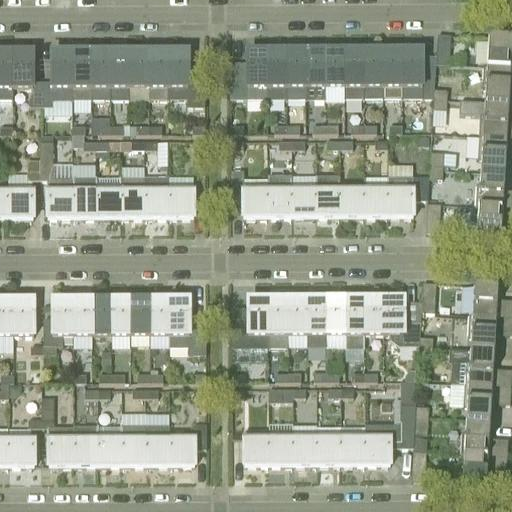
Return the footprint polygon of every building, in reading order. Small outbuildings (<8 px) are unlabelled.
[(486,72),(511,73),(511,56),(511,57),(511,44),(488,43),(486,72)] [(435,70),(448,71),(450,45),(436,44),(435,70)] [(402,105),(402,92),(402,55),(382,56),(383,105),(402,105)] [(433,104),(433,94),(434,80),(421,80),(421,55),(402,55),(402,92),(421,92),(421,104),(433,104)] [(129,93),(148,93),(148,56),(129,57),(129,93)] [(148,93),(167,93),(168,56),(148,56),(148,93)] [(187,113),(204,113),(204,81),(187,81),(187,56),(168,56),(167,93),(187,93),(187,113)] [(247,93),(267,93),(267,56),(247,56),(247,68),(229,68),(229,105),(247,105),(247,93)] [(267,93),(287,93),(286,56),(267,56),(267,93)] [(287,93),(306,93),(306,56),(286,56),(287,93)] [(306,93),(325,92),(325,56),(306,56),(306,93)] [(325,92),(343,92),(344,56),(325,56),(325,92)] [(343,106),(363,106),(363,56),(344,56),(343,92),(343,106)] [(363,106),(383,105),(382,56),(363,56),(363,106)] [(0,93),(12,94),(12,57),(0,57),(0,93)] [(12,57),(12,94),(32,94),(32,57),(12,57)] [(51,94),(71,93),(72,57),(51,57),(51,94)] [(71,107),(91,107),(91,57),(72,57),(71,93),(71,107)] [(110,107),(110,93),(110,57),(91,57),(91,107),(110,107)] [(110,93),(129,93),(129,57),(110,57),(110,93)] [(484,107),(508,108),(509,92),(511,92),(511,73),(486,72),(482,72),(481,95),(485,95),(484,107)] [(433,104),(446,105),(447,95),(433,94),(433,104)] [(29,112),(42,112),(42,103),(29,103),(29,112)] [(42,112),(55,112),(55,103),(42,103),(42,112)] [(432,115),(446,115),(446,105),(433,104),(432,115)] [(478,142),(511,143),(511,126),(507,126),(508,108),(484,107),(483,120),(480,120),(478,142)] [(148,140),(161,140),(161,131),(148,132),(148,140)] [(191,140),(204,140),(204,131),(191,131),(191,140)] [(230,140),(243,140),(243,131),(230,131),(230,140)] [(273,140),(286,140),(286,131),(273,131),(273,140)] [(286,140),(299,140),(299,131),(286,131),(286,140)] [(312,140),(324,140),(324,131),(312,131),(312,140)] [(324,140),(337,140),(337,131),(324,131),(324,140)] [(350,140),(363,140),(363,131),(350,131),(350,140)] [(363,140),(376,140),(376,131),(363,131),(363,140)] [(388,139),(401,139),(401,131),(388,131),(388,139)] [(0,141),(12,141),(12,132),(0,132),(0,141)] [(71,141),(84,141),(84,132),(72,132),(71,141)] [(97,140),(110,141),(110,132),(97,132),(97,140)] [(110,141),(123,141),(123,132),(110,132),(110,141)] [(136,140),(148,140),(148,132),(135,132),(136,140)] [(480,177),(504,178),(505,161),(511,161),(511,143),(478,142),(477,164),(481,165),(480,177)] [(326,155),(339,155),(339,146),(326,147),(326,155)] [(339,155),(352,155),(352,146),(339,146),(339,155)] [(374,155),(387,155),(387,146),(374,146),(374,155)] [(83,156),(96,156),(95,147),(83,147),(83,156)] [(96,156),(108,156),(108,147),(95,147),(96,156)] [(131,156),(144,156),(143,147),(131,147),(131,156)] [(144,156),(156,156),(156,147),(143,147),(144,156)] [(192,156),(204,156),(204,147),(192,147),(192,156)] [(230,156),(243,156),(243,147),(230,147),(230,156)] [(278,155),(291,155),(291,147),(278,147),(278,155)] [(291,155),(304,155),(304,147),(291,147),(291,155)] [(429,171),(442,172),(443,158),(430,157),(429,171)] [(39,186),(39,177),(39,165),(27,166),(27,186),(39,186)] [(428,184),(442,185),(442,172),(429,171),(428,182),(428,184)] [(318,186),(340,186),(340,174),(318,175),(318,186)] [(242,224),(268,224),(267,195),(243,195),(243,176),(230,176),(230,208),(242,208),(242,224)] [(39,186),(52,186),(52,177),(39,177),(39,186)] [(474,212),(478,212),(511,213),(511,196),(503,196),(504,178),(480,177),(479,189),(476,189),(474,212)] [(244,178),(244,192),(316,193),(316,180),(244,178)] [(120,225),(120,195),(120,182),(95,182),(95,195),(96,225),(120,225)] [(427,206),(428,184),(428,182),(412,182),(411,194),(387,194),(388,223),(412,223),(412,206),(427,206)] [(340,224),(364,223),(364,194),(340,195),(340,224)] [(364,223),(388,223),(387,194),(364,194),(364,223)] [(47,225),(72,225),(72,195),(47,196),(47,225)] [(72,225),(96,225),(95,195),(72,195),(72,225)] [(120,225),(144,224),(144,195),(120,195),(120,225)] [(144,224),(168,224),(168,195),(144,195),(144,224)] [(168,195),(168,224),(193,224),(193,195),(168,195)] [(268,224),(292,224),(292,195),(267,195),(268,224)] [(292,224),(316,224),(316,195),(292,195),(292,224)] [(316,224),(340,224),(340,195),(316,195),(316,224)] [(7,196),(8,225),(32,225),(32,196),(7,196)] [(425,234),(439,235),(440,210),(427,209),(425,234)] [(476,242),(500,243),(500,231),(511,231),(511,213),(478,212),(476,242)] [(471,320),(511,322),(511,305),(496,305),(497,292),(473,291),(471,320)] [(421,318),(434,319),(435,293),(422,292),(421,318)] [(345,340),(364,340),(364,303),(345,304),(345,340)] [(364,340),(384,340),(383,303),(364,303),(364,340)] [(418,352),(419,342),(420,327),(403,327),(403,303),(383,303),(384,340),(403,340),(403,352),(418,352)] [(0,341),(13,342),(13,305),(0,304),(0,341)] [(92,341),(111,341),(111,304),(92,305),(92,341)] [(111,341),(130,341),(130,304),(111,304),(111,341)] [(130,341),(150,341),(149,304),(130,304),(130,341)] [(150,341),(168,341),(169,304),(149,304),(150,341)] [(169,304),(168,341),(168,353),(187,353),(187,361),(205,361),(205,327),(188,327),(188,304),(169,304)] [(268,353),(268,341),(268,304),(247,304),(247,313),(231,314),(231,354),(268,353)] [(268,341),(287,341),(287,304),(268,304),(268,341)] [(287,341),(307,340),(307,304),(287,304),(287,341)] [(307,340),(326,340),(326,304),(307,304),(307,340)] [(326,340),(345,340),(345,304),(326,304),(326,340)] [(13,305),(13,342),(33,342),(33,305),(13,305)] [(52,341),(73,341),(73,305),(52,305),(52,341)] [(73,341),(92,341),(92,305),(73,305),(73,341)] [(469,355),(493,357),(494,340),(511,340),(511,322),(471,320),(468,320),(467,343),(470,343),(469,355)] [(418,352),(431,353),(432,343),(419,342),(418,352)] [(30,360),(43,360),(43,351),(30,351),(30,360)] [(43,360),(55,360),(55,351),(43,351),(43,360)] [(431,353),(418,352),(418,363),(431,363),(431,353)] [(464,390),(510,392),(511,375),(492,374),(493,357),(469,355),(469,368),(465,368),(464,390)] [(149,388),(162,388),(162,379),(149,380),(149,388)] [(193,388),(205,388),(205,379),(193,379),(193,388)] [(231,388),(244,388),(244,379),(231,379),(231,388)] [(274,388),(287,388),(287,379),(274,379),(274,388)] [(287,388),(300,388),(300,379),(287,379),(287,388)] [(313,388),(326,388),(326,379),(313,379),(313,388)] [(326,388),(338,388),(338,379),(326,379),(326,388)] [(351,387),(364,387),(364,379),(351,379),(351,387)] [(364,387),(377,387),(377,379),(364,379),(364,387)] [(0,389),(8,389),(13,389),(13,380),(0,380),(0,389)] [(73,389),(85,389),(85,380),(72,380),(73,389)] [(98,389),(111,388),(111,380),(98,380),(98,389)] [(111,388),(124,388),(124,380),(111,380),(111,388)] [(137,388),(149,388),(149,380),(136,380),(137,388)] [(403,407),(415,407),(414,387),(402,387),(403,407)] [(0,404),(8,404),(8,389),(0,389),(0,396),(0,395),(0,404)] [(465,425),(489,426),(490,409),(509,410),(510,392),(464,390),(462,412),(466,413),(465,425)] [(327,403),(340,403),(340,394),(327,394),(327,403)] [(340,403),(353,403),(353,394),(340,394),(340,403)] [(84,404),(97,404),(97,395),(84,395),(84,404)] [(97,404),(109,404),(109,395),(97,395),(97,404)] [(132,404),(145,404),(145,395),(132,395),(132,404)] [(145,404),(157,404),(157,395),(145,395),(145,404)] [(193,404),(206,404),(206,395),(193,395),(193,404)] [(231,404),(244,404),(244,395),(231,395),(231,404)] [(279,403),(292,403),(292,395),(279,395),(279,403)] [(292,403),(305,403),(305,395),(292,395),(292,403)] [(415,412),(414,425),(427,426),(428,412),(415,412)] [(28,434),(40,434),(40,425),(28,425),(28,434)] [(40,434),(53,434),(53,425),(40,425),(40,434)] [(414,430),(413,438),(427,439),(427,426),(414,425),(414,430)] [(460,460),(463,460),(506,462),(507,445),(488,444),(489,426),(465,425),(465,437),(461,437),(460,460)] [(169,443),(169,472),(194,472),(194,455),(206,455),(206,430),(193,430),(193,443),(169,443)] [(412,454),(413,438),(414,430),(399,430),(399,454),(412,454)] [(269,472),(293,472),(292,442),(268,443),(269,472)] [(293,472),(317,472),(316,442),(292,442),(293,472)] [(317,472),(341,472),(340,442),(316,442),(317,472)] [(341,472),(365,471),(365,442),(340,442),(341,472)] [(365,442),(365,471),(389,471),(389,442),(365,442)] [(0,472),(9,473),(9,444),(0,443),(0,472)] [(48,473),(73,473),(73,443),(48,443),(48,473)] [(73,473),(97,472),(97,443),(73,443),(73,473)] [(97,472),(121,472),(121,443),(97,443),(97,472)] [(121,472),(145,472),(145,443),(121,443),(121,472)] [(145,472),(169,472),(169,443),(145,443),(145,472)] [(243,472),(269,472),(268,443),(243,443),(243,472)] [(9,444),(9,473),(33,473),(33,444),(9,444)] [(411,482),(424,483),(425,458),(412,457),(411,482)] [(462,490),(485,491),(486,479),(505,480),(506,462),(463,460),(462,490)]
